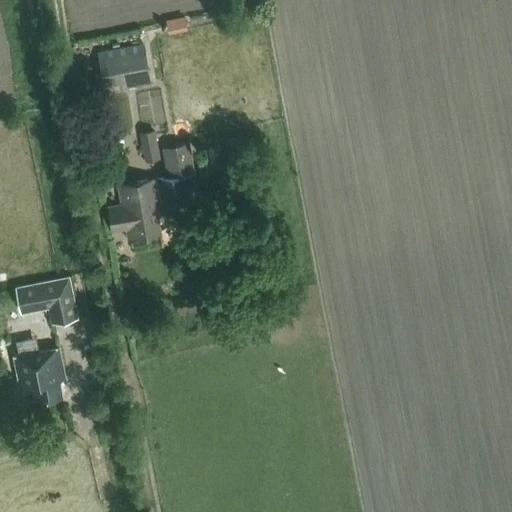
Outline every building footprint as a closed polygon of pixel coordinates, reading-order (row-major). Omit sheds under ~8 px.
[(144,41),(98,50),(105,91),(152,82),(144,41)] [(160,157),(155,130),(139,133),(145,161),(160,157)] [(247,149),(245,136),(228,139),(229,152),(247,149)] [(162,146),(168,177),(155,179),(155,180),(118,186),(121,202),(108,204),(112,230),(126,228),(128,238),(161,232),(156,206),(161,205),(163,214),(168,213),(170,223),(196,219),(187,173),(195,172),(190,141),(162,146)] [(70,274),(16,284),(21,311),(48,306),(51,321),(78,316),(70,274)] [(20,388),(31,385),(34,401),(63,395),(60,379),(65,378),(58,347),(39,351),(36,335),(16,339),(19,352),(12,354),(20,388)]
